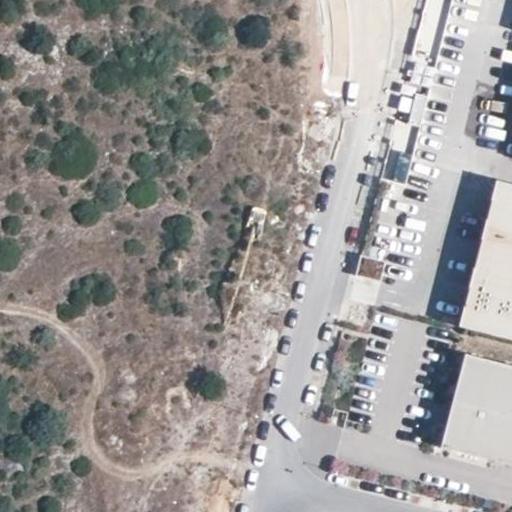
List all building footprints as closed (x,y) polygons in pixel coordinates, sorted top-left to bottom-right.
[(436,63),(442,39),(418,33),(411,57),(436,63)] [(511,340),(511,185),(496,182),(459,327),(511,340)] [(380,281),(385,261),(361,255),(356,275),(380,281)] [(399,300),(398,311),(425,314),(427,304),(399,300)] [(511,465),(511,366),(465,355),(454,397),(464,399),(441,448),(511,465)] [(441,448),(464,399),(454,397),(441,448)]
